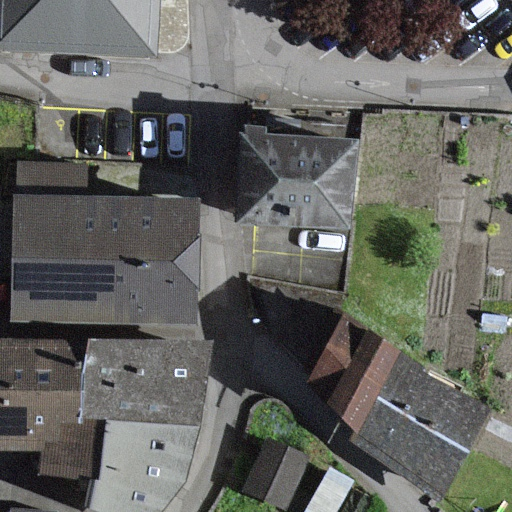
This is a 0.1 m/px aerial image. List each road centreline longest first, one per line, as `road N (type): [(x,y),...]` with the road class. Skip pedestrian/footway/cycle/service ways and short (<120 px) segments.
road 1 (residential): [(191,511),(235,415),(237,336),(214,82)]
road 2 (residential): [(214,82),(511,85)]
road 3 (residential): [(214,82),(115,85),(0,69)]
